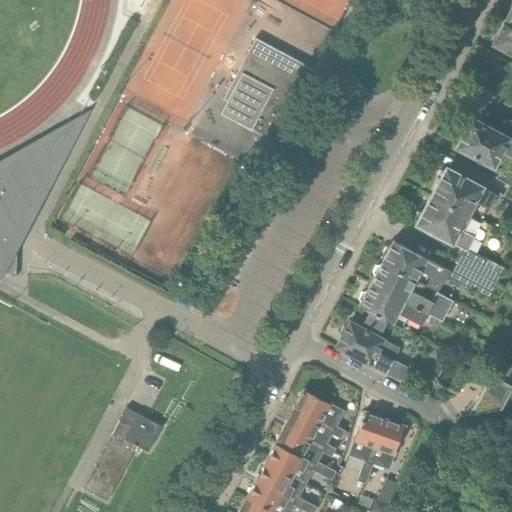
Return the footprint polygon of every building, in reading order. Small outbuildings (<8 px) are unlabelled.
[(495,45),(511,53),(511,25),(507,23),(495,45)] [(311,68),(283,53),(255,38),(222,100),(226,102),(219,114),(272,142),(311,68)] [(494,167),(501,171),(502,169),(509,156),(511,157),(511,140),(509,139),(471,119),(456,147),(494,167)] [(13,232),(17,234),(72,130),(0,170),(0,270),(15,279),(17,244),(9,240),(13,232)] [(430,196),(468,216),(475,203),(488,210),(496,195),(483,188),(445,168),(430,196)] [(511,187),(508,185),(503,196),(511,201),(511,187)] [(453,245),(466,251),(467,249),(473,237),(460,231),(468,216),(430,196),(415,224),(453,244),(453,245)] [(449,280),(450,277),(452,273),(448,271),(449,270),(392,240),(381,261),(424,284),(437,291),(442,282),(444,278),(449,280)] [(370,283),(426,313),(444,322),(455,300),(437,291),(432,301),(419,294),(424,284),(381,261),(370,283)] [(479,275),(496,284),(504,270),(486,261),(479,275)] [(496,284),(479,275),(472,288),(489,297),(496,284)] [(422,320),(426,313),(370,283),(358,305),(401,327),(407,316),(420,324),(422,320)] [(335,348),(400,382),(407,369),(392,360),(398,350),(382,341),(349,323),(335,348)] [(490,374),(468,415),(499,408),(511,385),(490,374)] [(341,438),(343,434),(344,431),(335,426),(343,411),(304,391),(294,409),(333,430),(331,434),(341,438)] [(83,489),(107,501),(136,446),(148,452),(161,427),(126,408),(83,489)] [(326,444),(331,434),(333,430),(294,409),(284,427),(324,448),(322,452),(331,457),(333,453),(335,449),(326,444)] [(349,455),(364,461),(368,462),(384,420),(364,413),(349,455)] [(372,464),(388,469),(403,427),(384,420),(368,462),(364,461),(361,471),(369,473),(372,464)] [(317,462),(322,452),(324,448),(284,427),(275,445),(315,466),(312,470),(322,475),(326,467),(317,462)] [(305,484),(312,470),(315,466),(275,445),(265,463),(305,484)] [(294,505),(303,509),(307,502),(298,497),(305,484),(265,463),(256,480),(296,501),(294,505)] [(335,472),(335,471),(326,467),(322,475),(331,480),(333,476),(335,472)] [(369,473),(361,471),(357,480),(362,482),(365,483),(369,473)] [(273,511),(290,511),(294,505),(296,501),(256,480),(247,498),(273,511)] [(273,511),(247,498),(238,511),(273,511)] [(303,509),(307,511),(313,511),(314,511),(316,507),(307,502),(303,509)]
